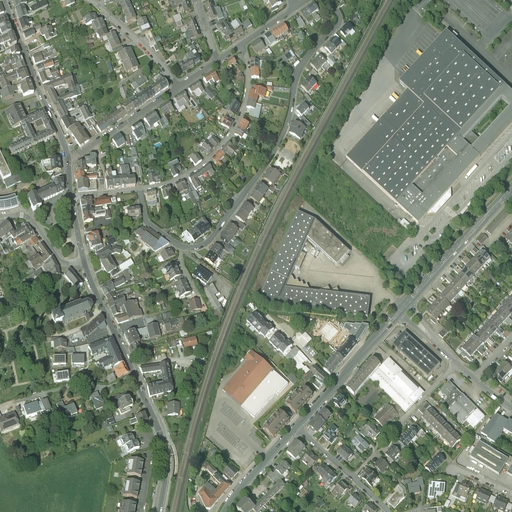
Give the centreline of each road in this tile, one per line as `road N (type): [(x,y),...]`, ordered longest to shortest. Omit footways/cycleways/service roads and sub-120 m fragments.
road 1 (residential): [(139,189),(147,223),(182,247),(209,241),(274,151),(307,55),(339,22),(328,0)]
road 2 (secondary): [(83,259),(158,431),(165,471),(159,511)]
road 3 (residential): [(139,189),(198,168),(230,134),(246,91),(242,43)]
road 4 (secondary): [(4,0),(66,161)]
road 5 (secondary): [(402,308),(511,188)]
road 6 (secondary): [(296,426),(402,308)]
road 7 (residential): [(66,161),(177,86)]
road 8 (residential): [(296,426),(388,511)]
road 9 (residential): [(90,0),(177,86)]
